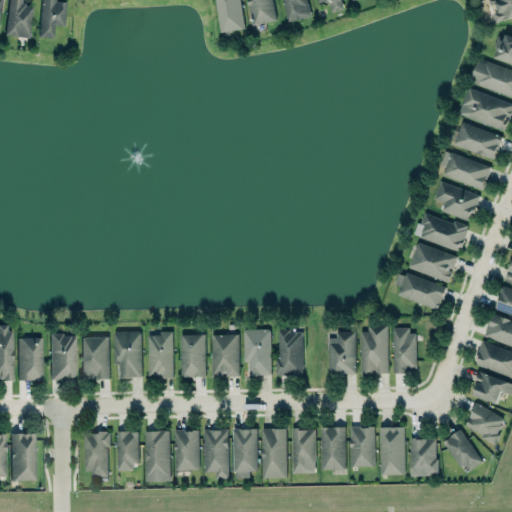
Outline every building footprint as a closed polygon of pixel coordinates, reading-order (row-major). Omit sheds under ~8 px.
[(6,0),(21,0),(26,1),(25,3),(33,4),(28,38),(3,34),(6,0)] [(41,0),(55,0),(65,1),(63,25),(53,24),(52,37),(38,35),(41,0)] [(214,0),(220,32),(244,28),(239,0),(214,0)] [(247,0),(272,0),(276,19),(252,25),(247,0)] [(488,0),(511,0),(511,16),(495,23),(491,13),(497,11),(494,3),(490,5),(488,0)] [(505,34),(511,36),(511,63),(494,57),(500,38),(503,39),(505,34)] [(511,70),(478,57),(470,81),(511,96),(511,70)] [(511,107),(511,103),(468,87),(458,113),(504,130),(511,107)] [(463,120),(454,143),(492,158),(496,148),(498,149),(503,136),(463,120)] [(451,151),(442,174),(481,189),(490,166),(451,151)] [(440,210),(468,221),(478,195),(440,180),(433,198),(443,202),(440,210)] [(424,212),(453,222),(454,220),(467,225),(466,227),(468,228),(461,246),(458,245),(456,250),(452,248),(452,249),(419,237),(419,236),(413,233),(417,222),(420,223),(424,212)] [(418,241),(408,267),(447,282),(452,272),(451,271),(451,270),(448,269),(449,267),(452,268),(457,256),(418,241)] [(400,287),(397,294),(436,309),(445,287),(400,269),(394,285),(400,287)] [(511,314),(494,308),(499,295),(498,295),(502,284),(511,287),(511,314)] [(511,346),(511,319),(492,312),(483,334),(511,346)] [(0,378),(11,378),(10,329),(6,330),(5,323),(0,323),(0,378)] [(387,372),(386,324),(367,325),(367,331),(359,331),(360,373),(387,372)] [(391,326),(392,373),(403,373),(403,369),(409,369),(409,367),(416,367),(415,332),(409,332),(409,326),(391,326)] [(269,328),(242,329),(242,362),(248,361),(248,375),(270,374),(269,328)] [(302,330),(277,329),(276,374),(301,374),(302,330)] [(141,377),(140,330),(112,331),(113,364),(119,363),(119,377),(141,377)] [(336,330),(355,330),(356,372),(344,373),(337,373),(337,371),(328,372),(327,337),(336,336),(336,330)] [(49,379),(70,379),(70,376),(76,376),(75,333),(63,334),(63,331),(48,331),(49,379)] [(147,332),(146,377),(171,377),(171,332),(147,332)] [(203,333),(178,334),(179,376),(204,376),(203,333)] [(209,334),(210,376),(238,375),(236,333),(209,334)] [(80,336),(81,378),(108,378),(107,336),(80,336)] [(17,337),(41,337),(41,378),(17,379),(17,337)] [(511,350),(480,342),(474,365),(511,374),(511,350)] [(479,371),(511,382),(511,394),(501,390),(496,404),(472,395),(477,382),(479,383),(480,381),(476,379),(479,371)] [(476,402),(503,418),(500,424),(501,424),(496,432),(500,435),(494,445),(481,436),(481,435),(465,425),(469,417),(469,416),(471,413),(470,412),(476,402)] [(374,465),(373,425),(349,426),(350,466),(374,465)] [(321,427),(345,426),(346,468),(321,469),(321,427)] [(379,474),(403,474),(403,426),(379,426),(379,474)] [(232,427),(237,427),(237,428),(242,428),(242,429),(248,428),(248,427),(257,427),(258,470),(233,471),(232,427)] [(262,428),(286,427),(287,477),(263,478),(262,428)] [(292,427),(305,427),(305,428),(314,428),(315,460),(314,460),(314,472),(292,473),(292,427)] [(172,428),(199,428),(200,470),(173,471),(172,428)] [(203,428),(202,471),(215,472),(215,478),(227,478),(228,429),(203,428)] [(480,460),(460,429),(442,440),(461,472),(480,460)] [(115,430),(128,430),(128,431),(137,431),(138,462),(131,462),(132,469),(116,470),(115,430)] [(169,480),(168,430),(143,430),(144,480),(169,480)] [(84,433),(96,433),(96,431),(106,431),(107,432),(109,432),(110,446),(107,446),(107,475),(92,475),(92,469),(85,469),(85,463),(84,464),(84,433)] [(33,432),(9,432),(10,480),(34,479),(33,432)] [(409,437),(415,437),(415,439),(422,439),(422,437),(434,437),(435,458),(437,458),(437,474),(426,474),(426,470),(417,470),(417,469),(410,469),(409,437)]
